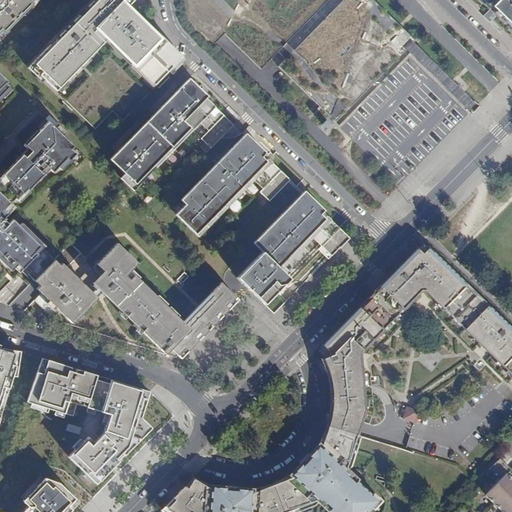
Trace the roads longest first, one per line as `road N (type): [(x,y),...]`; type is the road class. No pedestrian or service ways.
road 1 (residential): [(168,0),(177,31),(393,242)]
road 2 (tertiary): [(220,416),(393,242)]
road 3 (residential): [(220,416),(166,376),(0,324)]
road 4 (tertiary): [(393,242),(511,120)]
road 5 (tertiary): [(128,511),(220,416)]
